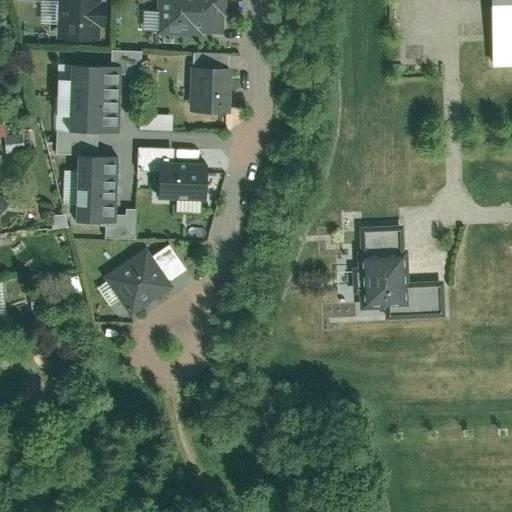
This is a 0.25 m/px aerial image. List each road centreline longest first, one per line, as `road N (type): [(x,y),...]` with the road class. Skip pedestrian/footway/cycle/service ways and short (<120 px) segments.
road 1 (residential): [(511,212),(454,213),(449,11),(410,12),(410,0)]
road 2 (residential): [(249,138),(217,276),(170,346)]
road 3 (residential): [(255,0),(260,89),(249,138)]
road 4 (residential): [(249,138),(127,137)]
